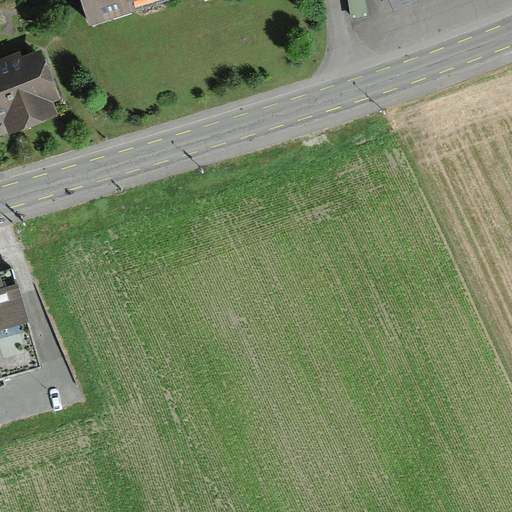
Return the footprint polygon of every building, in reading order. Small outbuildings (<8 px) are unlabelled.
[(81,0),(87,18),(141,0),(81,0)] [(352,0),(354,18),(370,16),(367,0),(352,0)] [(383,0),(390,12),(416,0),(383,0)] [(6,134),(59,113),(34,48),(0,60),(0,120),(1,120),(6,134)] [(0,324),(25,318),(10,267),(0,270),(0,324)]
